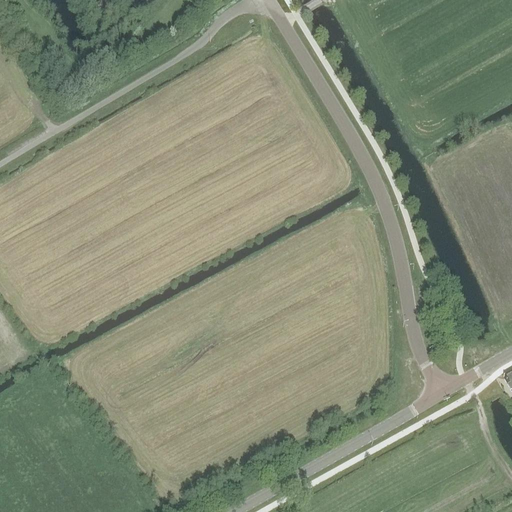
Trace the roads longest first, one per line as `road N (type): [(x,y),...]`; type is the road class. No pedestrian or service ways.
road 1 (tertiary): [(440,395),(412,340),(387,208),(267,0)]
road 2 (secondary): [(234,511),(440,395)]
